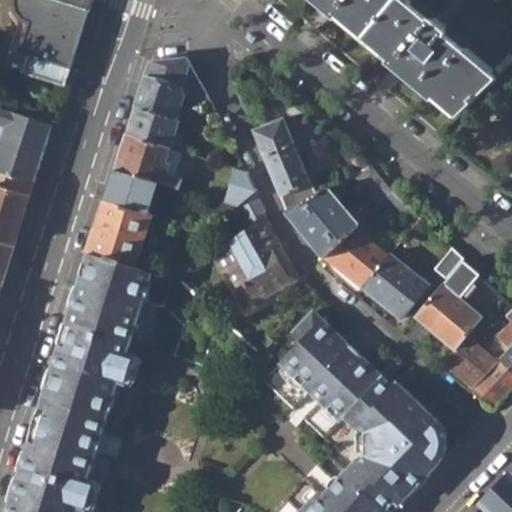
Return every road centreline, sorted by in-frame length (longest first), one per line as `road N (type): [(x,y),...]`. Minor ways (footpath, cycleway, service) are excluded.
road 1 (residential): [(506,434),(298,259),(205,60),(230,0)]
road 2 (residential): [(130,0),(0,416)]
road 3 (residential): [(511,233),(233,0)]
